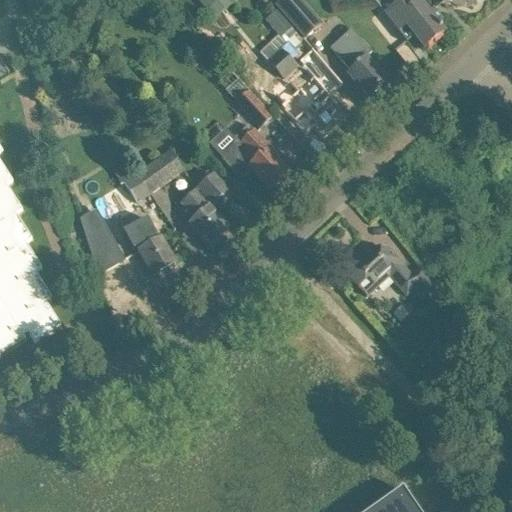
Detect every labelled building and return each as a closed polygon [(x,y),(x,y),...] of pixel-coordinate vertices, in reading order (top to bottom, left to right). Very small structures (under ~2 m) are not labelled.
[(197,0),(207,12),(221,0),(197,0)] [(296,0),(285,0),(277,7),(306,39),(320,27),(296,0)] [(442,29),(422,4),(425,1),(424,0),(374,0),(374,2),(398,33),(407,27),(425,49),(444,35),(440,30),(442,29)] [(442,0),(442,3),(471,9),(472,0),(442,0)] [(278,10),(265,21),(279,36),(282,39),(294,28),(278,10)] [(388,81),(366,58),(371,54),(350,32),(330,50),(350,72),(346,75),(369,99),(388,81)] [(305,43),(270,66),(285,83),(315,55),(305,43)] [(275,95),(275,99),(284,111),(283,112),(308,141),(316,134),(327,148),(353,125),(334,103),(346,92),(316,57),(301,70),(315,85),(301,97),(291,86),(288,85),(283,86),(277,92),(275,95)] [(236,105),(260,131),(273,120),(248,93),(236,105)] [(248,127),(218,156),(240,178),(250,169),(270,191),(289,173),(277,161),(280,159),(269,148),(268,149),(248,127)] [(0,356),(25,341),(23,337),(28,334),(34,344),(61,327),(45,302),(51,298),(35,273),(41,269),(25,244),(32,240),(16,215),(22,211),(6,186),(12,182),(0,163),(0,154),(2,153),(0,149),(0,356)] [(170,153),(136,175),(152,196),(184,174),(170,153)] [(199,188),(181,205),(195,220),(189,225),(210,247),(228,230),(209,209),(228,192),(212,175),(210,177),(207,173),(195,184),(199,188)] [(152,196),(136,175),(124,184),(136,205),(152,196)] [(96,212),(80,221),(98,278),(125,262),(96,212)] [(141,256),(153,278),(175,265),(150,220),(124,235),(137,258),(141,256)] [(342,272),(356,287),(367,299),(389,278),(407,297),(416,293),(421,302),(435,295),(423,270),(410,276),(387,251),(373,250),(362,260),(359,257),(342,272)] [(441,353),(447,364),(457,358),(448,343),(438,348),(441,353)] [(417,511),(402,491),(372,511),(417,511)]
